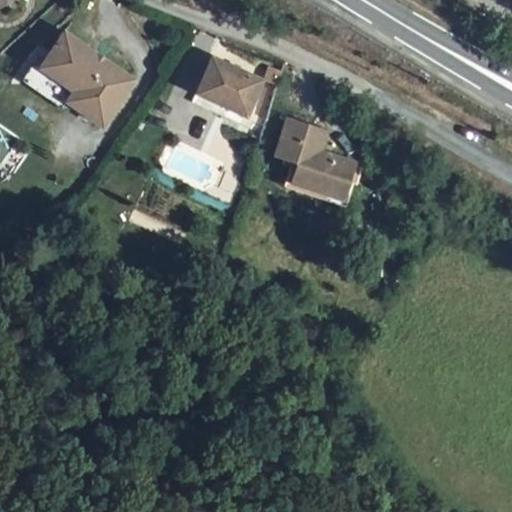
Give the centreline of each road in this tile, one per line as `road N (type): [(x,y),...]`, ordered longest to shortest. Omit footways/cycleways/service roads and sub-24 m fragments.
road 1 (residential): [(154,0),(302,53),(511,174)]
road 2 (secondary): [(493,75),(366,0)]
